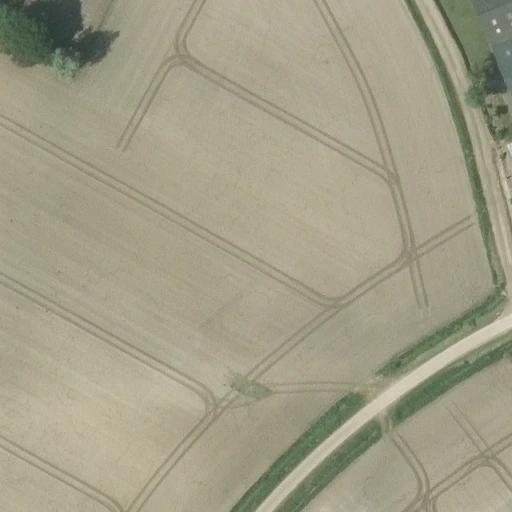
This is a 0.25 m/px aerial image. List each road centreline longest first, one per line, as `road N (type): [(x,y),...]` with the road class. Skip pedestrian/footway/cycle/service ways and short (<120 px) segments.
road 1 (unclassified): [(261,511),(348,426),(428,364),(511,317)]
road 2 (track): [(511,263),(459,82),(415,0)]
